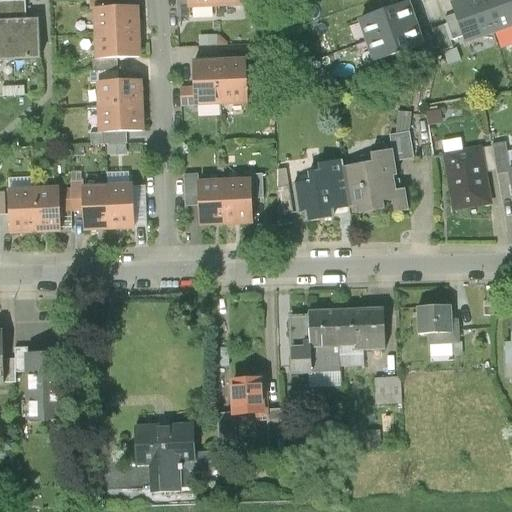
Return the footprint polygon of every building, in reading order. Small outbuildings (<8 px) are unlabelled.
[(87,0),(88,11),(95,11),(112,10),(111,0),(87,0)] [(188,0),(176,0),(177,17),(189,17),(189,9),(188,0)] [(188,0),(189,9),(216,8),(215,0),(188,0)] [(480,0),(468,0),(452,6),(456,15),(464,38),(466,44),(493,35),(480,0)] [(480,0),(493,35),(511,27),(511,5),(510,0),(480,0)] [(14,62),(41,61),(39,23),(26,24),(25,2),(12,3),(14,62)] [(0,62),(14,62),(12,3),(0,3),(0,62)] [(407,4),(360,21),(368,42),(415,26),(407,4)] [(95,11),(96,36),(138,34),(137,9),(112,10),(95,11)] [(456,15),(445,19),(452,42),(464,38),(456,15)] [(415,26),(368,42),(375,64),(422,47),(415,26)] [(453,49),(445,26),(433,30),(441,53),(453,49)] [(139,59),(138,34),(96,36),(98,61),(117,60),(139,59)] [(93,61),(93,73),(118,72),(117,60),(98,61),(93,61)] [(246,62),(218,64),(220,105),(247,104),(246,62)] [(195,106),(220,105),(218,64),(193,65),(194,90),(195,106)] [(90,85),(99,85),(118,84),(118,72),(93,73),(90,73),(90,85)] [(99,85),(100,110),(141,108),(140,83),(118,84),(99,85)] [(24,89),(2,89),(2,98),(24,98),(24,89)] [(194,90),(180,91),(181,107),(195,106),(194,90)] [(142,133),(141,108),(100,110),(101,135),(126,133),(142,133)] [(438,113),(426,114),(427,122),(439,120),(438,113)] [(397,114),(396,136),(410,134),(411,115),(397,114)] [(127,145),(126,133),(101,135),(90,135),(91,147),(106,146),(127,145)] [(389,137),(392,153),(393,153),(395,164),(414,161),(410,134),(396,136),(389,137)] [(460,142),(443,145),(445,157),(454,211),(490,205),(485,174),(480,151),(463,154),(460,142)] [(127,156),(127,145),(106,146),(106,157),(127,156)] [(496,172),(497,177),(509,175),(509,173),(511,173),(507,154),(506,145),(492,147),(492,149),(496,172)] [(485,174),(496,172),(492,149),(480,151),(485,174)] [(372,165),(342,169),(348,207),(357,205),(358,216),(384,211),(383,204),(392,203),(394,215),(409,213),(405,191),(396,193),(393,179),(397,178),(395,164),(393,153),(392,153),(371,156),(372,165)] [(293,186),(298,215),(305,214),(307,224),(334,220),(333,213),(349,210),(348,207),(342,169),(341,163),(319,167),(319,173),(308,175),(310,184),(293,186)] [(277,172),(278,228),(295,225),(286,171),(277,172)] [(251,177),(251,183),(252,201),(263,200),(262,176),(251,177)] [(185,209),(199,208),(199,185),(198,177),(184,177),(185,209)] [(251,183),(223,184),(225,226),(252,224),(252,201),(251,183)] [(70,184),(71,191),(72,213),(84,212),(83,190),(82,184),(70,184)] [(200,227),(225,226),(223,184),(199,185),(199,208),(200,227)] [(133,188),(108,189),(109,231),(134,229),(133,188)] [(85,232),(109,231),(108,189),(83,190),(84,212),(85,232)] [(59,191),(34,192),(36,234),(61,233),(60,214),(59,191)] [(59,191),(60,214),(72,213),(71,191),(59,191)] [(11,235),(36,234),(34,192),(9,193),(11,235)] [(493,303),(483,303),(483,317),(493,317),(493,303)] [(457,323),(451,324),(451,308),(417,309),(418,337),(429,336),(430,346),(458,344),(457,323)] [(384,312),(338,313),(339,349),(360,348),(361,353),(385,352),(384,312)] [(335,349),(339,349),(338,313),(308,315),(308,319),(310,350),(335,349)] [(292,351),(310,350),(308,319),(290,320),(292,351)] [(311,374),(309,374),(309,388),(341,387),(340,368),(361,367),(361,353),(360,348),(339,349),(335,349),(310,350),(311,374)] [(15,350),(15,360),(16,374),(28,374),(28,358),(29,358),(29,349),(15,350)] [(310,350),(292,351),(292,375),(309,374),(311,374),(310,350)] [(60,357),(29,358),(28,358),(28,374),(29,422),(61,421),(60,357)] [(16,374),(15,360),(3,360),(4,385),(16,384),(16,374)] [(400,380),(374,380),(375,406),(401,405),(400,380)] [(234,414),(234,416),(256,414),(257,419),(267,419),(268,419),(267,412),(266,383),(233,385),(234,414)] [(281,411),(267,412),(268,419),(267,419),(268,442),(283,441),(281,411)] [(401,413),(391,414),(391,432),(401,431),(401,413)] [(219,457),(220,457),(237,456),(234,416),(234,414),(217,416),(219,456),(219,457)] [(193,428),(136,430),(137,467),(152,466),(153,492),(180,490),(179,465),(194,464),(194,457),(193,428)] [(377,435),(365,436),(366,452),(378,451),(377,435)] [(219,456),(194,457),(194,464),(179,465),(180,490),(189,490),(188,473),(221,472),(220,457),(219,457),(219,456)]
